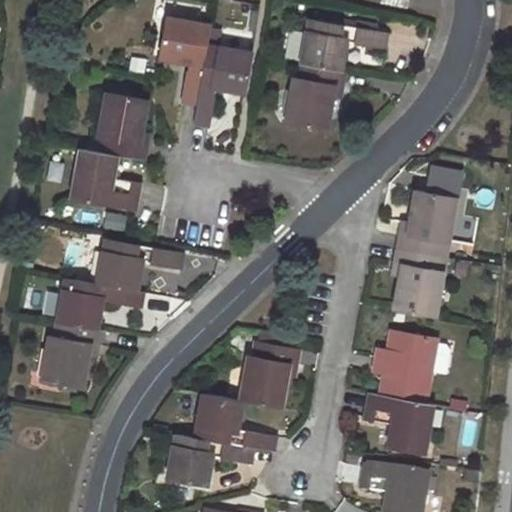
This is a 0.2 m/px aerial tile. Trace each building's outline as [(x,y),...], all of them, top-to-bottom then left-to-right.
[(387,32),(308,18),(300,63),(342,70),(347,41),(385,47),(387,32)] [(162,20),(155,60),(184,66),(177,103),(193,106),(203,48),(206,29),(194,27),(194,26),(162,20)] [(205,128),(212,91),(240,95),(247,54),(215,49),(215,50),(203,48),(193,106),(189,126),(205,128)] [(293,76),(286,121),(328,127),(334,96),(328,95),(329,84),(343,87),(345,71),(342,70),(300,63),(299,77),(293,76)] [(334,96),(341,97),(343,87),(329,84),(328,95),(334,96)] [(149,99),(106,92),(99,135),(103,136),(101,151),(118,154),(145,159),(148,143),(135,140),(137,130),(143,131),(149,99)] [(148,143),(150,132),(143,131),(137,130),(135,140),(148,143)] [(82,147),(73,197),(136,208),(141,183),(114,177),(118,154),(101,151),(82,147)] [(457,197),(416,189),(410,222),(417,223),(415,234),(401,232),(398,247),(442,255),(445,240),(450,241),(457,197)] [(410,222),(403,221),(401,232),(415,234),(417,223),(410,222)] [(139,289),(144,260),(182,267),(185,252),(107,238),(105,250),(103,249),(98,282),(139,289)] [(408,276),(400,275),(394,308),(436,316),(444,270),(440,269),(442,255),(398,247),(396,262),(410,264),(408,276)] [(396,262),(394,274),(400,275),(408,276),(410,264),(396,262)] [(100,328),(104,299),(142,305),(145,290),(139,289),(98,282),(67,276),(65,289),(63,288),(58,321),(100,328)] [(50,334),(43,378),(84,385),(90,354),(83,352),(85,343),(99,345),(101,328),(100,328),(58,321),(55,335),(50,334)] [(375,370),(386,372),(382,394),(428,402),(439,338),(393,330),(389,348),(398,350),(397,358),(378,355),(375,370)] [(263,342),(290,347),(291,340),(264,335),(263,342)] [(263,342),(257,341),(254,355),(249,354),(241,398),(244,399),(283,406),(289,374),(282,373),(284,362),(298,364),(300,349),(290,347),(263,342)] [(90,354),(97,355),(99,345),(85,343),(83,352),(90,354)] [(389,348),(379,347),(378,355),(397,358),(398,350),(389,348)] [(289,374),(296,375),(298,364),(284,362),(282,373),(289,374)] [(278,435),(239,428),(244,399),(241,398),(205,392),(198,424),(200,424),(197,437),(255,447),(275,451),(278,435)] [(371,392),(366,417),(393,422),(389,444),(425,451),(433,403),(428,402),(382,394),(371,392)] [(175,445),(169,477),(210,485),(215,456),(253,462),(255,447),(197,437),(178,434),(176,445),(175,445)] [(366,462),(361,488),(388,493),(384,511),(423,511),(430,474),(366,462)]
